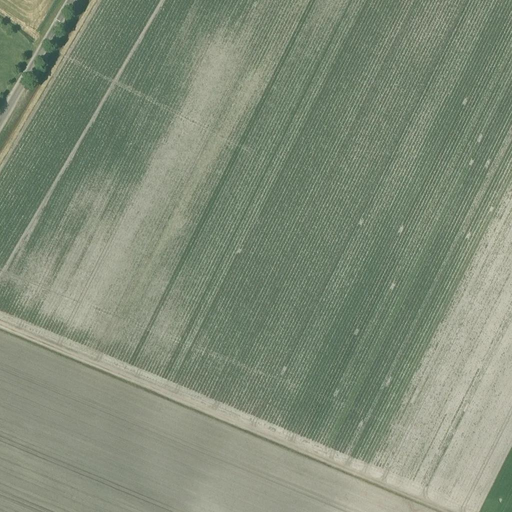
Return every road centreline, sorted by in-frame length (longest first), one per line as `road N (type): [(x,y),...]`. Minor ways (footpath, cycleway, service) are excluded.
road 1 (track): [(0,324),(450,511)]
road 2 (unclassified): [(0,123),(72,0)]
